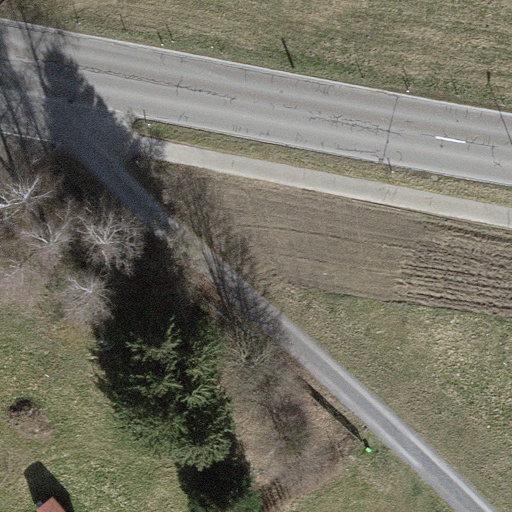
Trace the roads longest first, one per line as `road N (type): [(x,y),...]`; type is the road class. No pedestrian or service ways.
road 1 (track): [(77,67),(77,136),(480,511)]
road 2 (tertiary): [(511,148),(0,53)]
